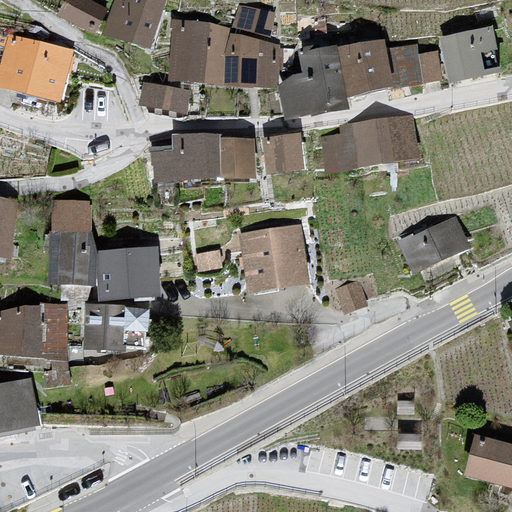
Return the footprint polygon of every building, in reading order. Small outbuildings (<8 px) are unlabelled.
[(47,0),(68,9),(71,0),(47,0)] [(163,28),(155,81),(249,96),(261,20),(224,14),(221,37),(163,28)] [(429,33),(434,88),(481,84),(476,29),(429,33)] [(273,78),(277,119),(337,113),(331,54),(330,45),(287,49),(290,77),(273,78)] [(343,52),(345,95),(383,93),(380,50),(343,52)] [(10,51),(0,77),(0,100),(50,118),(68,72),(10,51)] [(321,131),(328,177),(420,161),(415,117),(321,131)] [(255,146),(255,187),(289,187),(289,146),(255,146)] [(149,151),(150,192),(239,189),(238,149),(149,151)] [(44,214),(42,288),(78,289),(80,215),(44,214)] [(394,254),(404,292),(458,278),(448,240),(394,254)] [(239,250),(244,304),(306,298),(301,245),(239,250)] [(90,253),(90,295),(140,295),(140,253),(90,253)] [(347,310),(370,302),(360,275),(337,283),(347,310)] [(0,311),(0,361),(48,363),(49,312),(0,311)] [(67,316),(66,357),(137,358),(138,318),(67,316)] [(0,442),(22,441),(18,391),(0,392),(0,442)] [(453,471),(511,487),(511,450),(462,437),(453,471)]
